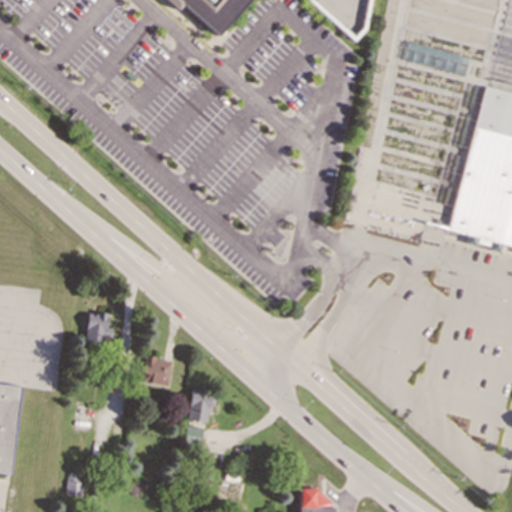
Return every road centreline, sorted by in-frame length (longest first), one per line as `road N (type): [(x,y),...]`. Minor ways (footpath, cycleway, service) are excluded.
road 1 (primary): [(462,511),(0,99)]
road 2 (primary): [(0,146),(405,511)]
road 3 (primary): [(57,198),(162,269),(244,345),(284,354)]
